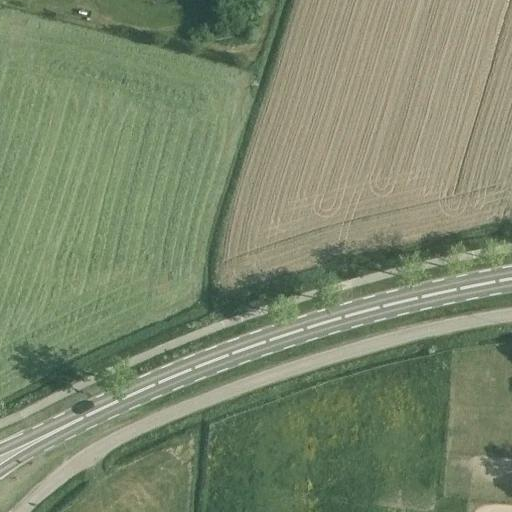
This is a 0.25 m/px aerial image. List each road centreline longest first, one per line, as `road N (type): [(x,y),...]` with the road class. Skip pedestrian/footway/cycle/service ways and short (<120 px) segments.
road 1 (secondary): [(511,284),(312,329),(106,408),(0,464)]
road 2 (unclassified): [(511,312),(369,330),(145,416),(78,454),(21,511)]
